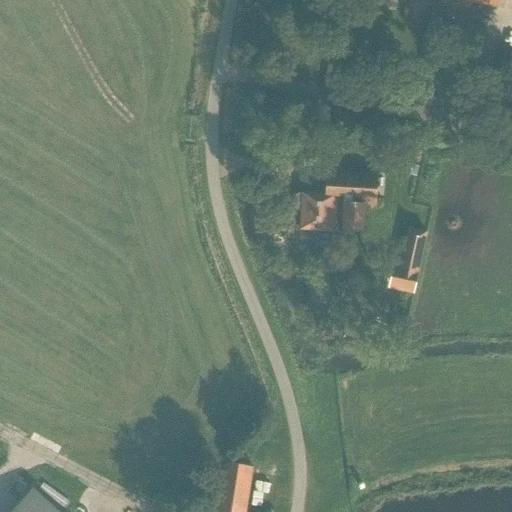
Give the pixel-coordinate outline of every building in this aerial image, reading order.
[(458,0),(498,8),(499,0),(458,0)] [(374,207),(376,176),(326,172),(324,196),(303,194),(302,194),(297,194),(293,197),(292,207),(296,211),(301,211),(300,230),(329,232),(346,233),(361,234),(363,206),(374,207)] [(412,293),(426,233),(408,229),(394,290),(412,293)] [(245,511),(252,467),(222,462),(217,498),(189,493),(186,511),(245,511)] [(55,511),(32,490),(12,511),(55,511)] [(280,511),(282,495),(257,494),(256,506),(265,506),(264,511),(280,511)]
